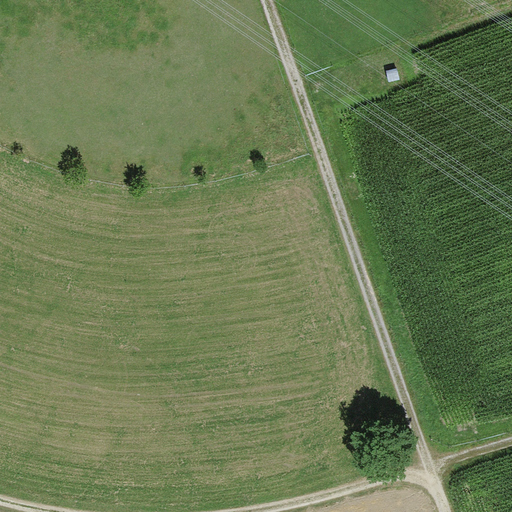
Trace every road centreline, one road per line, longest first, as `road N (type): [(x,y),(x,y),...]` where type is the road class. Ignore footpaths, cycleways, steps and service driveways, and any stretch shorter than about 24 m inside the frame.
road 1 (track): [(262,0),(440,511)]
road 2 (track): [(233,511),(511,442)]
